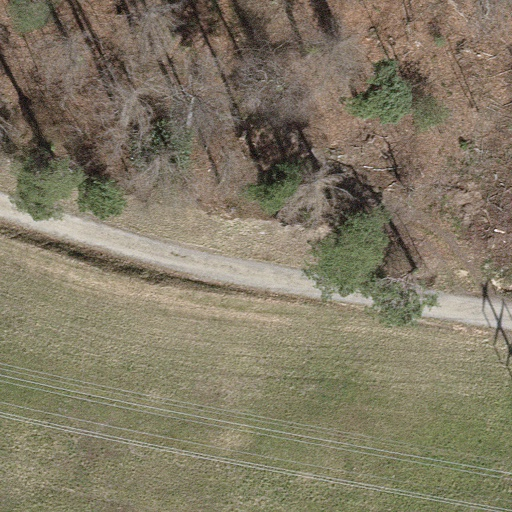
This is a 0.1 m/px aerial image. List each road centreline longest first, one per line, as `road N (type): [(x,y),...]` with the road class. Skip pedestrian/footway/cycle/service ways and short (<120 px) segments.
road 1 (track): [(511,326),(316,297),(0,206)]
road 2 (track): [(373,305),(101,0)]
